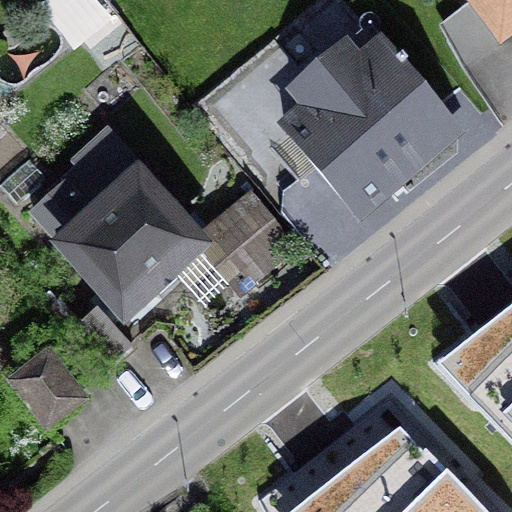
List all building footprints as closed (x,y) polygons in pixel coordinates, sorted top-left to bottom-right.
[(511,38),(511,0),(458,0),(498,50),(511,38)] [(346,212),(348,210),(446,126),(398,69),(403,66),(398,60),(394,63),(378,44),(353,66),(340,50),(288,94),(305,114),(281,135),(346,212)] [(28,217),(121,317),(148,292),(157,302),(175,285),(166,275),(193,250),(133,184),(114,203),(96,184),(75,204),(60,188),(28,217)] [(254,278),(288,250),(246,199),(212,228),(254,278)] [(511,309),(445,360),(511,428),(511,309)] [(128,349),(108,328),(93,312),(73,331),(108,368),(128,349)] [(43,431),(79,403),(45,358),(9,386),(43,431)] [(479,511),(399,432),(297,511),(479,511)]
